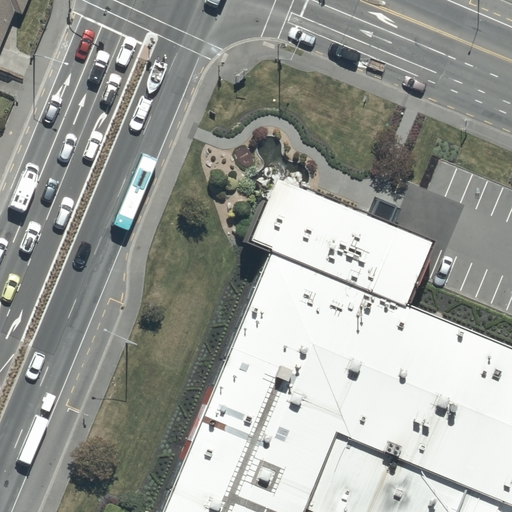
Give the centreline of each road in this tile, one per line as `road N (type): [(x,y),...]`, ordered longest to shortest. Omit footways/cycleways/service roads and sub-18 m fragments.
road 1 (trunk): [(196,0),(0,487)]
road 2 (trunk): [(0,304),(122,0)]
road 3 (secondary): [(314,0),(511,81)]
